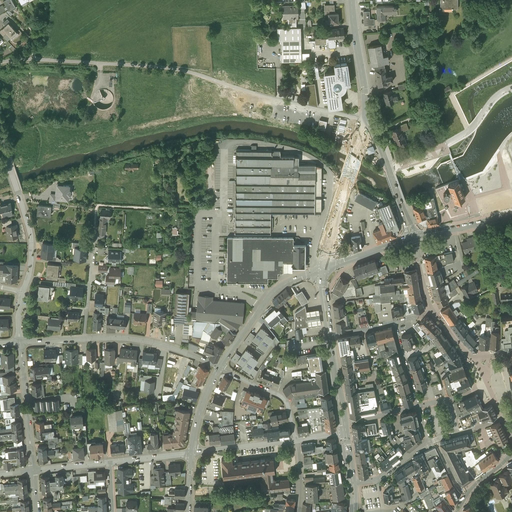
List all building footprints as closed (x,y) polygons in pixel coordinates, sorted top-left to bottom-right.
[(16,6),(12,0),(3,0),(9,9),(16,6)] [(457,0),(440,0),(440,9),(444,9),(444,7),(452,7),(452,9),(453,9),(458,9),(457,0)] [(333,5),(325,5),(325,14),(328,13),(334,13),(333,5)] [(298,6),(284,6),(284,11),(283,11),(283,18),(288,18),(288,28),(296,28),(296,27),(296,18),(298,17),(298,6)] [(385,6),(376,6),(377,19),(381,19),(381,18),(385,18),(385,12),(393,12),(393,6),(385,6)] [(369,11),(364,11),(364,19),(364,25),(368,25),(374,25),(374,19),(374,18),(369,19),(369,16),(370,16),(369,11)] [(334,13),(328,13),(329,20),(325,20),(325,23),(338,22),(338,17),(339,16),(339,14),(338,14),(338,13),(334,13)] [(17,31),(9,22),(10,21),(7,18),(3,22),(5,25),(2,28),(6,33),(11,37),(10,36),(16,31),(17,32),(17,31)] [(301,53),(301,28),(296,28),(288,28),(277,28),(277,40),(281,40),(282,61),(301,61),(301,59),(301,55),(301,53)] [(343,28),(328,30),(328,38),(328,39),(335,38),(340,38),(344,38),(344,37),(343,28)] [(335,38),(328,39),(328,38),(326,38),(326,39),(327,44),(328,44),(328,47),(330,48),(335,48),(336,46),(335,38)] [(256,49),(256,42),(241,43),(241,48),(248,48),(249,56),(254,55),(254,53),(252,53),(252,49),(256,49)] [(381,44),(368,47),(371,65),(374,65),(375,69),(374,69),(378,86),(388,84),(388,82),(393,81),(391,75),(387,76),(384,63),(388,62),(389,62),(388,56),(387,56),(383,56),(381,44)] [(222,57),(214,57),(214,66),(222,65),(222,57)] [(346,63),(334,65),(335,72),(332,72),(332,70),(329,71),(329,73),(324,73),(325,77),(329,107),(336,106),(337,106),(341,105),(341,100),(340,92),(341,91),(342,91),(343,90),(344,91),(346,89),(344,88),(345,87),(345,86),(345,85),(345,84),(349,84),(346,63)] [(315,83),(306,84),(308,99),(308,100),(308,103),(308,104),(318,106),(315,83)] [(391,91),(383,93),(384,98),(385,101),(386,104),(395,102),(394,101),(398,100),(397,96),(393,97),(391,91)] [(327,121),(319,119),(317,128),(325,130),(327,121)] [(402,126),(391,131),(396,144),(400,142),(401,146),(407,144),(404,136),(403,137),(401,131),(403,131),(402,130),(408,129),(406,123),(401,125),(402,126)] [(256,146),(250,145),(250,150),(236,149),(235,218),(233,218),(233,220),(233,222),(235,222),(235,232),(234,232),(234,233),(235,233),(235,234),(270,234),(270,229),(271,222),(271,213),(270,213),(271,151),(271,150),(256,150),(256,146)] [(297,156),(293,156),(293,153),(280,151),(271,151),(270,213),(271,213),(277,213),(292,213),(293,213),(314,213),(315,213),(320,213),(321,174),(321,168),(315,165),(314,165),(311,165),(311,162),(310,161),(297,161),(297,156)] [(459,184),(458,181),(454,183),(448,185),(449,188),(450,189),(450,191),(451,192),(455,202),(465,198),(462,191),(464,190),(462,183),(459,184)] [(69,186),(58,185),(57,195),(56,198),(68,199),(68,194),(70,195),(70,191),(69,190),(69,186)] [(356,198),(376,209),(376,207),(378,206),(377,204),(379,203),(359,192),(356,198)] [(421,205),(413,208),(416,215),(413,216),(414,219),(417,218),(418,221),(426,218),(426,220),(427,220),(428,227),(439,225),(439,224),(438,217),(437,213),(433,198),(430,199),(432,207),(423,210),(421,205)] [(1,205),(0,205),(0,210),(2,210),(3,215),(8,214),(8,215),(13,214),(11,208),(12,208),(11,202),(1,205)] [(389,202),(383,204),(382,202),(379,203),(377,204),(378,206),(376,207),(376,209),(379,215),(381,215),(381,216),(383,220),(383,219),(393,215),(389,202)] [(48,205),(38,204),(37,214),(50,216),(51,209),(52,205),(48,205)] [(101,210),(99,234),(105,234),(106,218),(110,218),(111,211),(101,210)] [(393,215),(383,219),(384,222),(386,227),(385,228),(381,229),(373,232),(377,243),(396,236),(395,236),(397,235),(398,234),(399,233),(399,232),(399,231),(399,230),(399,228),(398,227),(397,224),(393,215)] [(17,225),(6,226),(7,227),(6,228),(6,232),(7,233),(8,238),(18,237),(17,230),(18,230),(17,225)] [(357,237),(351,238),(354,252),(362,249),(360,236),(357,237)] [(235,237),(227,237),(227,238),(227,251),(227,252),(227,254),(227,258),(227,283),(230,283),(231,283),(234,283),(241,283),(266,283),(267,283),(268,283),(268,278),(277,278),(278,278),(278,273),(283,273),(283,267),(283,264),(292,264),(293,264),(293,266),(304,266),(304,246),(293,246),(293,241),(293,238),(235,237)] [(471,241),(462,243),(465,254),(469,252),(469,251),(477,249),(477,250),(478,250),(474,237),(471,238),(471,241)] [(49,243),(43,242),(42,247),(42,249),(53,251),(54,244),(49,243)] [(82,248),(75,248),(74,260),(85,261),(86,256),(86,253),(87,249),(82,248)] [(53,251),(42,249),(42,252),(41,256),(48,257),(52,257),(53,251)] [(115,251),(109,250),(108,250),(108,257),(106,258),(108,261),(108,262),(108,261),(112,262),(114,262),(115,251)] [(121,251),(115,251),(114,262),(116,262),(120,262),(121,262),(121,261),(123,259),(121,257),(121,251)] [(453,252),(444,254),(445,258),(446,263),(449,262),(453,261),(452,255),(452,253),(453,252)] [(435,256),(424,259),(425,264),(426,265),(427,273),(438,269),(436,262),(436,260),(435,256)] [(375,260),(364,264),(367,274),(379,270),(375,260)] [(54,264),(47,263),(46,278),(58,279),(59,265),(59,264),(54,264)] [(292,264),(283,264),(283,273),(292,273),(292,264)] [(364,264),(353,268),(357,278),(367,274),(364,264)] [(18,266),(4,265),(3,265),(0,265),(0,269),(4,269),(3,275),(6,275),(6,281),(17,281),(18,266)] [(386,266),(379,268),(382,276),(388,273),(387,268),(386,266)] [(120,269),(110,269),(110,276),(107,276),(106,283),(114,283),(114,279),(118,280),(118,278),(120,278),(120,269)] [(438,269),(427,273),(431,285),(442,282),(439,269),(438,269)] [(464,277),(456,283),(458,286),(467,280),(471,278),(479,272),(477,269),(468,275),(464,277)] [(405,272),(404,272),(405,278),(403,278),(403,277),(393,278),(394,284),(398,283),(418,281),(416,270),(412,271),(410,271),(407,271),(405,272)] [(348,282),(340,277),(338,281),(337,281),(337,282),(337,283),(335,287),(332,292),(339,296),(339,295),(342,291),(345,287),(348,282)] [(442,282),(431,285),(435,299),(445,295),(446,295),(455,289),(458,286),(456,283),(454,280),(450,283),(449,282),(447,284),(448,285),(446,286),(443,286),(442,282)] [(399,289),(395,290),(395,294),(399,293),(404,292),(407,292),(420,290),(418,281),(398,283),(399,289)] [(473,282),(461,288),(465,297),(478,291),(473,282)] [(385,285),(380,286),(380,295),(390,294),(395,294),(395,290),(394,284),(385,285)] [(511,285),(510,286),(510,285),(500,286),(500,293),(501,300),(511,299),(511,285)] [(49,287),(39,286),(39,289),(38,292),(39,292),(38,299),(48,300),(49,292),(53,293),(53,292),(54,292),(54,290),(53,290),(53,287),(49,287)] [(76,288),(71,287),(70,290),(70,298),(73,298),(75,300),(77,298),(82,299),(83,288),(76,288)] [(455,289),(446,295),(445,295),(447,300),(451,297),(457,293),(455,289)] [(286,290),(273,301),(278,307),(278,308),(291,297),(286,290)] [(308,301),(302,290),(299,292),(295,294),(301,304),(302,305),(306,303),(308,301)] [(420,290),(407,292),(409,303),(422,299),(420,290)] [(190,324),(190,320),(189,320),(188,316),(189,293),(176,292),(173,323),(183,323),(190,324)] [(100,294),(97,294),(96,295),(95,305),(98,306),(102,306),(103,295),(101,295),(100,294)] [(445,295),(435,299),(439,308),(449,303),(447,300),(445,295)] [(3,298),(0,297),(0,307),(0,308),(3,308),(10,308),(9,308),(9,304),(10,304),(10,299),(7,299),(7,298),(6,298),(3,298)] [(198,299),(196,311),(191,311),(190,320),(220,323),(229,329),(237,334),(234,332),(240,325),(242,325),(242,324),(244,304),(237,303),(235,303),(232,302),(230,302),(227,302),(225,302),(222,301),(220,301),(217,301),(215,301),(212,300),(198,299)] [(422,299),(409,303),(411,309),(413,309),(414,313),(424,310),(422,299)] [(454,303),(449,306),(452,310),(461,304),(459,302),(454,303)] [(342,304),(333,305),(335,317),(344,315),(342,304)] [(461,304),(452,310),(458,319),(460,318),(467,312),(461,304)] [(305,306),(295,313),(294,329),(295,328),(301,328),(306,327),(308,327),(306,311),(305,306)] [(452,310),(449,306),(441,311),(450,325),(458,319),(452,310)] [(401,307),(391,309),(393,319),(403,317),(401,307)] [(273,312),(271,313),(265,317),(266,318),(268,321),(271,325),(272,326),(271,325),(278,320),(283,315),(279,310),(277,312),(274,309),(273,310),(272,311),(273,312)] [(307,311),(306,311),(308,327),(310,326),(313,326),(316,325),(319,325),(320,325),(318,309),(317,310),(314,310),(311,311),(307,311)] [(78,312),(68,312),(68,320),(72,320),(78,321),(78,312)] [(97,313),(94,312),(93,329),(93,330),(97,331),(97,329),(101,329),(102,318),(99,318),(99,313),(97,313)] [(160,312),(154,312),(153,324),(161,325),(161,321),(165,321),(166,313),(160,312)] [(146,314),(135,313),(134,322),(137,323),(138,322),(141,322),(142,323),(145,323),(146,314)] [(288,320),(283,315),(278,320),(282,325),(288,320)] [(344,315),(335,317),(337,332),(346,330),(351,330),(350,325),(346,326),(344,315)] [(366,315),(358,317),(359,323),(360,327),(369,325),(366,315)] [(429,319),(426,316),(419,324),(422,328),(427,332),(427,333),(435,325),(432,322),(432,321),(430,319),(429,319)] [(511,316),(500,318),(500,338),(500,339),(500,347),(501,347),(502,347),(503,347),(504,347),(505,347),(505,343),(507,343),(511,342),(511,316)] [(117,318),(107,317),(106,327),(116,327),(117,318)] [(126,319),(117,318),(116,327),(116,328),(117,329),(119,329),(120,328),(125,328),(126,319)] [(458,319),(450,325),(460,338),(467,331),(468,331),(460,318),(458,319)] [(8,320),(0,319),(0,328),(3,329),(7,329),(8,329),(8,320)] [(50,319),(48,319),(48,320),(48,328),(51,328),(51,329),(60,330),(61,320),(50,319)] [(220,323),(190,320),(190,324),(193,324),(192,335),(201,338),(202,335),(210,337),(210,335),(216,339),(222,330),(227,333),(229,329),(220,323)] [(190,324),(183,323),(182,335),(192,335),(193,324),(190,324)] [(422,328),(419,324),(417,323),(413,327),(418,332),(422,328)] [(435,325),(427,333),(427,332),(426,333),(429,336),(430,335),(432,337),(440,331),(441,331),(435,325)] [(495,332),(491,332),(489,348),(500,347),(500,339),(500,338),(498,338),(498,337),(499,337),(499,327),(497,327),(495,327),(495,330),(495,332)] [(267,333),(261,328),(255,336),(253,340),(259,344),(257,346),(256,348),(258,346),(267,333)] [(391,328),(374,332),(377,343),(380,342),(385,341),(385,342),(387,342),(387,340),(394,339),(391,328)] [(227,333),(221,340),(229,345),(237,334),(229,329),(227,333)] [(440,331),(432,337),(437,345),(446,338),(441,331),(440,331)] [(476,340),(467,331),(460,338),(463,342),(465,344),(473,352),(478,348),(478,343),(476,340)] [(486,336),(484,336),(484,331),(480,331),(479,335),(479,338),(479,343),(478,348),(479,348),(479,349),(485,349),(486,348),(488,348),(489,348),(490,336),(486,336)] [(374,332),(365,334),(368,345),(369,346),(373,346),(373,344),(375,344),(375,348),(376,347),(376,349),(379,349),(377,343),(374,332)] [(267,333),(258,346),(256,348),(257,348),(258,346),(264,350),(269,344),(273,339),(267,334),(268,333),(267,333)] [(411,334),(401,337),(405,349),(416,346),(414,341),(413,341),(411,334)] [(359,336),(348,338),(349,346),(356,345),(356,346),(360,345),(360,342),(359,336)] [(253,340),(252,340),(247,337),(244,341),(249,345),(251,342),(253,340)] [(273,338),(273,339),(269,344),(274,348),(277,344),(273,341),(275,338),(273,338)] [(348,338),(338,339),(340,354),(353,352),(352,346),(356,346),(356,345),(349,346),(348,338)] [(446,338),(437,345),(440,350),(442,353),(451,346),(446,338)] [(383,343),(380,343),(380,342),(377,343),(379,349),(381,358),(385,357),(388,356),(391,355),(389,350),(385,351),(383,343)] [(395,342),(388,344),(389,350),(391,355),(398,353),(395,342)] [(198,347),(189,343),(188,348),(196,351),(198,347)] [(223,349),(215,345),(214,348),(206,345),(204,350),(220,356),(223,349)] [(451,346),(442,353),(446,358),(447,360),(457,353),(455,351),(451,346)] [(114,348),(106,349),(106,358),(105,358),(105,363),(105,367),(112,367),(112,363),(113,363),(113,357),(114,357),(114,348)] [(95,349),(87,349),(87,356),(87,360),(96,359),(95,349)] [(129,350),(120,349),(119,358),(120,358),(123,358),(123,360),(127,360),(129,350)] [(56,350),(44,351),(45,361),(56,360),(56,350)] [(70,350),(65,350),(66,362),(72,361),(73,363),(77,363),(78,363),(77,354),(77,350),(70,350)] [(137,351),(129,350),(127,360),(127,365),(134,366),(135,366),(135,362),(136,362),(137,351)] [(220,356),(204,350),(203,353),(207,354),(206,356),(208,356),(208,355),(210,356),(209,359),(217,362),(220,356)] [(238,361),(237,361),(238,361),(244,366),(243,367),(252,354),(246,350),(241,357),(238,361)] [(156,358),(157,353),(149,352),(148,364),(155,365),(156,365),(156,358)] [(353,352),(340,354),(342,364),(352,362),(351,358),(354,358),(353,352)] [(320,353),(308,354),(309,362),(307,362),(307,363),(308,365),(309,365),(310,369),(313,369),(322,368),(322,367),(320,353)] [(391,355),(388,356),(391,365),(400,362),(398,353),(391,355)] [(442,353),(436,357),(433,359),(435,361),(435,363),(436,363),(438,366),(447,360),(446,358),(442,353)] [(457,353),(447,360),(447,361),(449,367),(451,372),(463,367),(460,357),(459,357),(457,353)] [(252,354),(243,367),(249,372),(252,368),(258,360),(251,356),(252,354)] [(308,354),(296,356),(297,364),(307,363),(307,362),(309,362),(308,354)] [(13,355),(2,355),(3,365),(13,365),(13,355)] [(264,362),(263,364),(265,366),(271,358),(270,357),(271,356),(269,355),(264,362)] [(417,356),(407,359),(411,368),(420,365),(417,356)] [(352,362),(342,364),(343,373),(355,371),(355,368),(354,369),(354,367),(358,366),(357,361),(355,362),(352,362)] [(391,365),(389,366),(390,370),(392,369),(394,374),(403,370),(400,362),(391,365)] [(208,371),(198,365),(196,369),(198,370),(196,375),(198,377),(196,383),(199,384),(201,385),(208,371)] [(420,365),(411,368),(415,380),(424,377),(420,365)] [(38,367),(30,368),(31,378),(39,377),(42,377),(42,375),(48,375),(48,374),(49,373),(48,369),(47,368),(47,367),(38,368),(38,367)] [(463,367),(451,372),(455,382),(467,377),(463,367)] [(322,368),(313,369),(314,372),(315,372),(316,376),(318,391),(318,392),(328,391),(325,370),(322,370),(322,368)] [(169,369),(165,369),(163,386),(171,387),(172,374),(176,375),(177,370),(169,369)] [(270,374),(262,370),(259,378),(262,379),(267,382),(270,374)] [(403,370),(394,374),(397,382),(407,379),(403,370)] [(355,371),(343,373),(344,382),(354,381),(353,375),(355,375),(355,371)] [(451,372),(446,373),(441,378),(445,391),(445,393),(446,394),(447,394),(448,395),(449,395),(454,394),(452,388),(452,387),(454,386),(455,387),(457,386),(455,382),(451,372)] [(280,377),(270,374),(267,382),(277,385),(278,381),(280,377)] [(7,376),(3,376),(3,377),(3,384),(15,383),(14,383),(13,376),(7,376)] [(316,376),(306,377),(306,382),(289,384),(283,390),(290,398),(292,396),(294,395),(318,391),(316,376)] [(231,381),(224,377),(218,386),(220,387),(219,388),(221,390),(222,388),(226,390),(231,381)] [(424,377),(415,380),(417,389),(419,389),(425,387),(427,387),(424,377)] [(467,377),(455,382),(457,386),(459,392),(471,387),(467,377)] [(407,379),(397,382),(398,386),(396,387),(397,391),(399,390),(400,394),(410,391),(407,379)] [(151,381),(145,380),(145,381),(144,391),(154,392),(155,381),(151,381)] [(354,381),(344,382),(346,393),(356,391),(354,381)] [(15,383),(3,384),(5,384),(6,391),(10,391),(16,390),(15,383)] [(40,384),(32,385),(33,395),(39,394),(42,394),(41,389),(40,389),(40,384)] [(193,391),(188,390),(189,389),(184,388),(182,395),(184,395),(183,398),(196,401),(195,404),(198,392),(199,392),(194,390),(193,391)] [(253,394),(246,391),(242,403),(246,405),(246,407),(248,408),(255,411),(256,409),(261,411),(266,399),(259,396),(259,395),(254,392),(253,394)] [(318,391),(294,395),(292,396),(293,400),(316,397),(329,395),(328,391),(318,392),(318,391)] [(346,393),(346,394),(347,398),(348,406),(359,404),(358,398),(357,391),(356,391),(346,393)] [(410,391),(400,394),(404,406),(413,403),(410,391)] [(329,395),(316,397),(317,404),(322,404),(322,407),(333,405),(331,394),(329,395)] [(475,394),(464,400),(463,400),(453,403),(457,418),(459,418),(470,413),(474,412),(472,408),(480,404),(475,394)] [(224,399),(214,395),(211,403),(216,405),(220,407),(221,407),(224,399)] [(368,396),(358,398),(359,404),(359,407),(364,407),(362,403),(368,399),(371,405),(375,405),(377,405),(375,395),(368,396)] [(15,405),(14,397),(9,398),(9,399),(8,399),(3,399),(4,399),(4,403),(4,409),(11,409),(12,412),(8,412),(9,415),(12,415),(14,414),(19,414),(18,404),(15,405)] [(368,399),(362,403),(364,407),(365,409),(372,407),(371,405),(368,399)] [(389,400),(380,403),(382,412),(392,409),(389,400)] [(359,404),(348,406),(350,417),(360,416),(359,407),(359,404)] [(333,405),(322,407),(324,417),(334,415),(333,405)] [(372,407),(365,409),(364,407),(359,407),(360,416),(361,416),(376,413),(375,405),(371,405),(372,407)] [(491,405),(482,409),(477,411),(481,419),(483,422),(487,420),(497,416),(491,405)] [(322,407),(307,408),(308,412),(308,416),(309,417),(319,416),(320,416),(322,416),(322,417),(324,417),(322,407)] [(122,409),(108,410),(111,435),(125,434),(124,422),(122,409)] [(189,411),(177,409),(176,417),(176,418),(177,418),(176,424),(174,424),(174,425),(176,425),(175,431),(174,431),(173,433),(163,434),(165,446),(184,444),(189,411)] [(229,411),(225,411),(222,411),(223,426),(233,425),(233,423),(233,422),(232,422),(233,412),(229,411)] [(274,414),(270,415),(272,424),(278,423),(278,422),(287,420),(285,412),(274,414)] [(416,412),(409,413),(400,415),(404,428),(417,426),(419,426),(416,412)] [(470,413),(459,418),(463,429),(473,426),(475,425),(473,419),(470,413)] [(334,415),(324,417),(324,422),(322,422),(323,424),(320,424),(322,431),(336,428),(334,415)] [(82,416),(71,417),(72,426),(75,426),(79,426),(79,425),(82,425),(83,426),(82,416)] [(319,416),(309,417),(311,433),(312,433),(312,432),(315,432),(314,423),(321,422),(320,422),(320,416),(319,416)] [(389,418),(380,421),(382,429),(383,432),(389,430),(392,430),(389,418)] [(44,421),(36,422),(36,429),(44,429),(44,428),(44,421)] [(20,422),(11,423),(12,429),(10,429),(10,428),(0,429),(0,431),(0,433),(21,431),(20,422)] [(365,424),(351,426),(354,440),(355,440),(361,439),(360,433),(366,432),(366,435),(377,433),(375,422),(365,424)] [(507,440),(500,422),(491,427),(498,444),(502,442),(505,441),(507,440)] [(307,424),(297,426),(299,435),(309,433),(307,424)] [(223,426),(219,427),(221,442),(220,442),(221,444),(235,442),(235,439),(234,437),(234,435),(234,432),(234,430),(233,427),(233,425),(223,426)] [(215,433),(205,434),(206,440),(209,439),(210,443),(220,442),(221,442),(219,427),(217,426),(213,426),(212,428),(213,428),(213,431),(214,432),(215,433)] [(404,428),(405,433),(408,433),(409,437),(416,445),(422,441),(417,426),(404,428)] [(278,429),(278,430),(279,438),(290,436),(289,427),(278,429)] [(48,428),(44,428),(44,429),(45,432),(46,432),(47,433),(48,433),(48,437),(55,436),(54,431),(51,431),(51,428),(48,428)] [(258,429),(252,430),(253,437),(264,436),(264,435),(263,429),(263,428),(258,429)] [(44,429),(36,429),(37,437),(45,436),(45,432),(44,429)] [(278,430),(272,431),(267,432),(267,434),(264,435),(264,436),(267,435),(268,439),(279,438),(278,430)] [(0,433),(0,438),(13,437),(13,440),(22,439),(22,431),(21,431),(0,433)] [(160,432),(152,433),(152,437),(151,437),(151,442),(148,443),(149,451),(159,449),(158,443),(157,437),(160,437),(160,432)] [(131,436),(128,436),(129,447),(130,453),(142,451),(140,435),(131,436)] [(409,437),(407,439),(406,435),(403,436),(404,441),(402,443),(409,451),(416,445),(409,437)] [(361,439),(355,440),(356,446),(355,446),(355,451),(364,449),(367,449),(369,449),(367,438),(361,439)] [(335,439),(325,440),(327,448),(327,451),(337,449),(335,439)] [(322,446),(315,447),(315,442),(312,443),(314,451),(315,454),(324,451),(327,451),(327,448),(322,448),(322,446)] [(83,446),(78,447),(77,443),(73,443),(70,443),(72,459),(74,459),(84,458),(83,446)] [(102,443),(95,444),(92,445),(92,444),(90,445),(91,451),(91,456),(92,456),(96,456),(96,455),(97,455),(97,456),(100,456),(100,455),(104,455),(103,448),(102,443)] [(312,443),(301,445),(303,453),(311,451),(314,451),(312,443)] [(123,444),(111,445),(112,455),(124,453),(124,448),(123,444)] [(47,446),(38,447),(39,454),(54,453),(54,450),(47,450),(47,446)] [(23,448),(15,449),(16,454),(13,454),(8,454),(9,457),(16,457),(24,456),(23,448)] [(395,450),(393,448),(390,451),(392,453),(387,457),(393,464),(402,456),(396,449),(395,450)] [(436,449),(435,450),(433,450),(433,448),(424,453),(427,459),(433,456),(435,460),(439,458),(436,449)] [(327,451),(324,451),(325,461),(338,460),(337,449),(327,451)] [(364,449),(355,451),(356,453),(355,454),(357,463),(365,462),(364,449)] [(476,458),(471,449),(464,451),(465,456),(462,457),(468,469),(478,462),(476,458)] [(499,460),(492,451),(491,452),(491,451),(486,454),(485,455),(486,456),(478,462),(483,471),(499,460)] [(54,453),(39,454),(39,462),(48,461),(47,457),(55,456),(54,455),(57,455),(57,452),(54,453)] [(486,456),(485,455),(486,454),(485,452),(476,458),(478,462),(486,456)] [(422,454),(419,455),(412,459),(413,461),(417,471),(418,472),(422,469),(427,467),(428,467),(425,461),(425,460),(422,454)] [(24,456),(16,457),(16,460),(17,464),(25,463),(24,456)] [(387,457),(383,460),(380,456),(377,459),(380,462),(385,470),(393,464),(387,457)] [(232,458),(221,459),(222,464),(223,478),(230,477),(234,477),(232,463),(232,460),(232,458)] [(435,460),(432,461),(433,465),(436,471),(444,467),(439,458),(435,460)] [(236,463),(232,463),(234,477),(262,473),(263,482),(274,481),(273,472),(272,472),(270,459),(261,460),(260,460),(250,461),(236,463)] [(325,461),(316,463),(317,472),(325,471),(329,470),(340,469),(338,460),(325,461)] [(408,465),(403,468),(409,477),(413,474),(415,473),(417,471),(413,461),(408,465)] [(365,462),(357,463),(359,479),(369,477),(366,462),(365,462)] [(478,462),(468,469),(474,478),(483,471),(478,462)] [(180,464),(169,465),(170,473),(170,475),(170,474),(174,474),(173,474),(181,473),(180,464)] [(436,471),(433,465),(430,466),(436,478),(437,479),(442,477),(441,475),(446,472),(444,467),(436,471)] [(118,475),(118,477),(128,476),(132,476),(132,475),(132,470),(132,469),(128,469),(128,468),(117,469),(118,475)] [(163,468),(153,469),(154,476),(155,485),(165,484),(164,472),(163,468)] [(403,468),(394,473),(402,486),(405,485),(404,482),(403,480),(409,477),(403,468)] [(340,469),(329,470),(329,474),(330,477),(330,482),(342,481),(340,469)] [(422,469),(418,472),(419,475),(421,481),(427,478),(425,476),(422,469)] [(500,477),(495,479),(496,481),(490,484),(496,497),(500,495),(502,499),(504,498),(505,501),(506,500),(507,500),(508,495),(508,491),(508,490),(506,486),(504,487),(503,483),(511,478),(511,477),(508,469),(503,471),(504,473),(499,476),(500,477)] [(105,472),(96,473),(95,473),(95,481),(104,481),(105,481),(105,472)] [(421,481),(419,475),(416,477),(412,478),(417,490),(424,487),(421,481)] [(442,477),(437,479),(439,484),(435,485),(438,491),(444,489),(452,485),(447,475),(442,477)] [(119,485),(129,484),(129,482),(128,479),(128,476),(118,477),(118,478),(117,479),(117,483),(118,483),(119,485)] [(49,477),(41,477),(42,485),(57,484),(56,480),(49,481),(49,477)] [(18,484),(10,485),(4,485),(4,489),(27,487),(26,479),(18,480),(19,484),(18,484)] [(263,482),(261,483),(262,493),(290,490),(289,479),(274,481),(263,482)] [(342,481),(330,482),(333,499),(344,497),(342,481)] [(57,484),(42,485),(42,493),(50,493),(50,490),(63,488),(63,483),(57,484)] [(133,485),(133,484),(129,484),(119,485),(119,487),(118,487),(119,493),(129,492),(129,491),(133,491),(133,490),(133,485)] [(316,484),(305,485),(306,501),(318,500),(316,484)] [(405,485),(402,486),(404,494),(405,497),(410,496),(410,497),(411,497),(409,491),(407,485),(405,485)] [(435,485),(428,489),(430,493),(433,500),(435,505),(443,499),(446,502),(449,501),(446,495),(442,497),(440,496),(438,491),(435,485)] [(393,486),(386,491),(386,490),(386,491),(386,493),(383,493),(384,503),(393,501),(391,488),(393,486)] [(27,487),(4,489),(5,489),(5,493),(5,494),(19,493),(20,496),(28,495),(27,487)] [(445,491),(441,493),(442,497),(446,495),(449,501),(450,503),(459,499),(453,487),(445,491)] [(185,489),(175,489),(175,491),(175,495),(174,497),(178,498),(185,498),(185,489)] [(425,491),(419,495),(421,499),(423,497),(430,493),(428,489),(425,491)] [(430,493),(423,497),(426,503),(432,500),(432,501),(433,500),(430,493)] [(404,494),(401,495),(402,497),(400,498),(400,497),(399,497),(399,498),(399,499),(394,500),(394,502),(392,503),(392,505),(406,502),(405,497),(404,494)] [(106,497),(95,497),(95,500),(98,500),(98,507),(89,508),(89,511),(107,510),(106,497)] [(51,498),(43,499),(44,507),(60,506),(60,503),(52,503),(51,498)] [(295,500),(286,499),(286,505),(279,504),(278,508),(285,509),(285,511),(294,511),(295,500)] [(446,502),(443,499),(435,505),(440,511),(448,511),(452,510),(446,502)] [(432,501),(432,500),(426,503),(428,508),(429,507),(432,511),(431,511),(439,511),(435,507),(432,501)] [(28,501),(20,501),(21,506),(12,507),(12,510),(13,510),(29,509),(28,501)] [(133,501),(130,501),(130,502),(127,502),(127,508),(127,511),(128,511),(136,511),(136,502),(133,502),(133,501)] [(184,504),(176,503),(175,508),(167,508),(167,511),(174,511),(184,511),(184,504)] [(346,511),(347,503),(337,503),(334,503),(334,506),(332,506),(332,511),(339,511),(346,511)]
